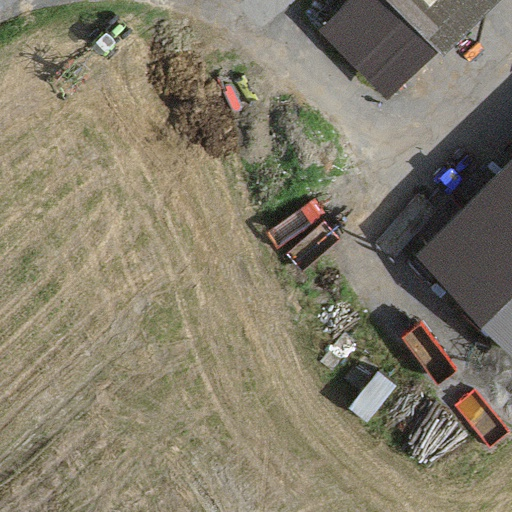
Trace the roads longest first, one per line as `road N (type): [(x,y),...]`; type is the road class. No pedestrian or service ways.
road 1 (track): [(217,0),(386,146)]
road 2 (track): [(511,44),(386,146)]
